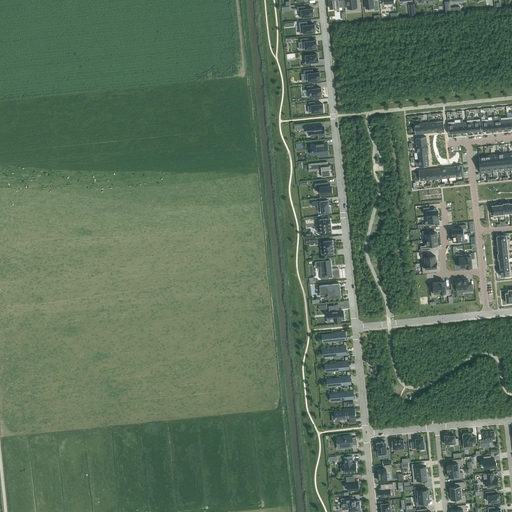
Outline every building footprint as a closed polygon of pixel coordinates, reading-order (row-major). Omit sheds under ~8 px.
[(338,0),(329,0),(330,8),(334,8),(334,10),(339,10),(339,7),(344,7),(343,0),(340,0),(338,0)] [(346,0),(348,9),(355,8),(355,11),(362,10),(361,2),(358,3),(358,0),(346,0)] [(373,0),(364,0),(366,8),(374,7),(374,12),(379,12),(377,0),(374,0),(373,0)] [(305,6),(297,6),(297,10),(299,10),(300,17),(306,17),(306,18),(310,17),(309,16),(313,16),(313,13),(314,13),(313,12),(313,8),(305,9),(305,6)] [(307,21),(300,22),(301,26),(303,25),(304,33),(308,32),(308,34),(311,33),(311,32),(315,32),(315,29),(315,24),(307,25),(307,21)] [(308,37),(300,38),(301,42),(302,42),(303,49),(309,48),(309,49),(313,49),(313,48),(317,48),(316,45),(317,45),(316,40),(309,41),(308,37)] [(304,62),(303,63),(303,66),(311,66),(311,62),(318,61),(318,57),(317,57),(317,54),(313,54),(313,53),(310,54),(310,55),(304,55),(304,62)] [(312,69),(303,70),(304,74),(306,74),(306,81),(312,80),(313,81),(316,81),(316,80),(320,79),(319,76),(320,76),(320,72),(313,73),(312,73),(312,69)] [(313,85),(307,86),(308,97),(314,96),(314,97),(318,97),(318,96),(321,95),(321,92),(322,92),(321,88),(314,89),(313,85)] [(315,101),(309,102),(309,106),(311,105),(312,112),(316,112),(316,113),(319,113),(319,112),(323,111),(323,108),(323,104),(315,105),(315,101)] [(436,121),(429,122),(430,133),(437,132),(437,133),(436,121)] [(443,121),(436,121),(437,133),(444,132),(443,121)] [(429,122),(421,123),(423,133),(430,133),(429,122)] [(421,123),(414,124),(415,134),(423,133),(421,123)] [(309,125),(309,132),(311,132),(312,137),(315,137),(321,137),(321,136),(325,136),(324,127),(321,127),(321,124),(309,125)] [(426,136),(416,138),(416,145),(428,144),(427,144),(426,136)] [(313,152),(319,151),(320,156),(328,156),(327,146),(324,146),(324,143),(312,144),(312,146),(310,146),(313,146),(313,149),(312,149),(312,150),(313,150),(313,152)] [(428,144),(416,145),(417,152),(429,151),(428,144)] [(429,151),(417,152),(418,159),(428,158),(428,151),(429,151)] [(428,158),(418,159),(419,167),(429,166),(428,158)] [(329,167),(330,167),(330,165),(328,166),(327,162),(308,164),(309,171),(313,170),(313,167),(316,167),(316,169),(321,169),(322,176),(321,176),(331,175),(330,169),(329,169),(329,167)] [(462,165),(455,166),(456,177),(463,176),(462,165)] [(455,166),(448,167),(449,178),(456,177),(455,166)] [(448,167),(441,168),(442,178),(449,178),(448,167)] [(441,168),(433,169),(434,179),(442,178),(441,168)] [(426,169),(419,170),(420,181),(427,180),(426,169)] [(433,169),(426,169),(427,180),(434,179),(433,169)] [(333,193),(332,185),(328,185),(328,182),(315,183),(315,187),(320,187),(320,194),(327,194),(328,194),(333,194),(333,193)] [(312,206),(321,205),(321,213),(330,212),(328,200),(312,202),(312,206)] [(429,207),(423,207),(424,211),(425,211),(425,216),(438,215),(438,209),(430,210),(429,207)] [(426,222),(425,222),(425,226),(431,225),(431,222),(439,221),(438,215),(425,216),(426,219),(426,222)] [(317,227),(320,227),(321,234),(332,233),(330,218),(320,219),(320,222),(316,223),(317,227)] [(456,229),(452,229),(452,235),(464,234),(464,228),(466,228),(466,224),(459,225),(460,228),(456,229)] [(428,230),(422,231),(423,234),(424,234),(424,240),(426,240),(426,239),(437,238),(437,237),(438,237),(438,234),(437,234),(437,232),(429,233),(428,230)] [(464,234),(452,235),(453,238),(453,241),(461,240),(461,243),(467,243),(467,239),(465,239),(464,234)] [(425,245),(420,246),(421,251),(430,250),(430,245),(438,244),(437,238),(426,239),(426,240),(427,242),(424,243),(425,245)] [(324,250),(321,250),(321,255),(325,254),(325,255),(334,254),(332,240),(323,241),(324,250)] [(470,253),(465,254),(466,261),(466,267),(472,266),(472,258),(475,258),(474,252),(470,252),(470,253)] [(427,253),(421,254),(421,258),(422,257),(423,263),(422,263),(436,262),(435,256),(428,257),(427,253)] [(459,254),(456,254),(456,260),(460,260),(460,268),(466,267),(466,261),(465,254),(459,255),(459,254)] [(339,269),(339,268),(332,269),(331,260),(315,262),(315,263),(317,263),(317,266),(320,266),(322,278),(321,279),(329,279),(329,276),(333,276),(333,274),(339,274),(339,269)] [(436,262),(422,263),(423,273),(426,273),(429,273),(429,268),(437,268),(436,262)] [(463,279),(462,280),(463,285),(463,290),(469,290),(469,291),(473,290),(473,284),(468,285),(468,279),(467,279),(467,278),(463,279)] [(457,288),(453,289),(453,295),(458,294),(458,292),(464,292),(463,290),(463,285),(462,280),(461,280),(461,279),(457,279),(457,280),(456,280),(457,288)] [(440,282),(439,282),(440,295),(446,294),(446,295),(450,295),(449,289),(446,289),(446,286),(445,281),(444,281),(440,281),(440,282)] [(434,290),(431,291),(431,297),(435,297),(435,296),(440,295),(439,282),(433,283),(434,290)] [(321,295),(327,294),(327,299),(341,297),(340,283),(319,285),(321,295)] [(334,318),(334,321),(341,321),(341,317),(343,317),(343,310),(337,311),(336,305),(329,306),(329,312),(330,319),(334,318)] [(321,334),(324,334),(325,342),(346,340),(346,336),(344,336),(344,331),(345,331),(333,332),(333,333),(321,334)] [(329,356),(347,355),(346,350),(345,351),(344,346),(346,345),(334,347),(334,348),(322,349),(322,353),(328,353),(329,356)] [(331,371),(349,369),(349,365),(347,365),(347,361),(349,360),(336,361),(336,362),(325,364),(325,368),(331,367),(331,371)] [(333,386),(351,384),(351,380),(349,380),(349,375),(351,375),(338,376),(338,377),(327,379),(327,383),(333,382),(333,386)] [(334,397),(334,401),(354,399),(354,395),(352,395),(352,390),(354,390),(341,391),(341,392),(329,393),(330,393),(330,397),(334,397)] [(356,422),(355,422),(354,417),(355,417),(355,413),(354,414),(353,408),(355,408),(355,407),(342,409),(343,409),(334,410),(334,411),(335,411),(336,416),(335,416),(335,417),(336,417),(336,422),(340,421),(340,419),(349,418),(350,423),(356,422)] [(495,439),(494,431),(483,432),(484,440),(480,440),(480,447),(485,447),(484,443),(492,442),(492,439),(495,439)] [(463,445),(464,445),(464,446),(472,445),(472,441),(476,441),(475,436),(471,436),(471,434),(469,434),(468,433),(464,433),(464,434),(463,434),(464,441),(463,441),(463,445)] [(347,448),(347,446),(357,445),(357,440),(357,437),(352,438),(351,435),(338,437),(338,443),(337,443),(336,443),(337,449),(347,448)] [(445,440),(446,444),(455,443),(455,445),(459,444),(458,438),(455,438),(455,435),(449,436),(449,435),(445,435),(445,436),(444,436),(444,440),(445,440)] [(424,444),(423,437),(422,438),(422,437),(417,437),(417,438),(416,438),(416,442),(410,442),(411,449),(424,448),(424,447),(425,447),(425,443),(424,444)] [(393,448),(403,447),(404,450),(407,450),(407,444),(403,444),(403,440),(393,441),(393,448)] [(385,441),(381,442),(377,443),(377,444),(376,444),(377,448),(378,448),(378,454),(383,454),(383,457),(390,456),(389,449),(386,450),(385,441)] [(345,473),(357,472),(356,463),(353,463),(352,456),(344,457),(345,464),(344,464),(345,473)] [(490,456),(483,456),(484,460),(484,467),(496,466),(496,462),(495,462),(494,459),(491,459),(490,458),(490,456)] [(447,465),(448,470),(460,469),(459,465),(462,465),(461,459),(454,459),(455,463),(448,464),(448,465),(447,465)] [(413,474),(426,472),(426,466),(419,466),(419,463),(412,464),(413,474)] [(383,465),(383,468),(378,469),(379,481),(387,480),(386,471),(390,471),(389,465),(383,465)] [(460,472),(460,469),(448,470),(449,472),(448,473),(448,477),(456,476),(456,479),(463,478),(462,472),(460,472)] [(426,472),(413,474),(414,484),(421,483),(420,480),(427,479),(426,472)] [(497,478),(493,479),(493,477),(494,477),(493,473),(487,474),(488,479),(487,479),(487,488),(491,488),(491,487),(498,486),(497,478)] [(359,489),(358,481),(353,482),(353,476),(346,477),(347,483),(348,483),(348,491),(359,489)] [(451,493),(462,492),(462,488),(464,488),(463,482),(457,482),(457,486),(450,486),(451,493)] [(381,497),(391,496),(390,489),(393,488),(393,483),(381,485),(381,489),(380,490),(381,497)] [(414,487),(415,497),(429,495),(428,489),(423,490),(423,486),(414,487)] [(488,495),(489,502),(500,501),(499,494),(495,494),(494,491),(485,491),(486,496),(488,495)] [(462,492),(451,493),(451,498),(450,498),(451,500),(453,500),(453,499),(458,499),(459,502),(465,501),(465,495),(462,495),(462,492)] [(429,501),(429,495),(415,497),(416,506),(425,506),(424,502),(429,501)] [(355,501),(355,500),(353,501),(353,498),(342,499),(343,509),(349,509),(349,510),(351,510),(351,511),(358,510),(358,509),(360,509),(360,508),(361,508),(360,502),(359,502),(359,501),(355,501)] [(386,503),(381,504),(382,511),(390,511),(390,503),(392,503),(391,500),(385,500),(386,503)]
